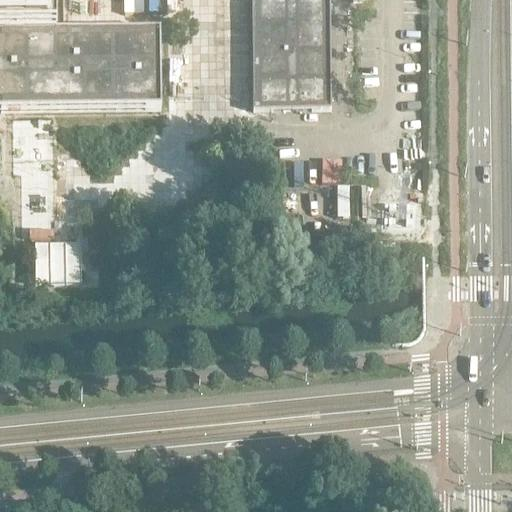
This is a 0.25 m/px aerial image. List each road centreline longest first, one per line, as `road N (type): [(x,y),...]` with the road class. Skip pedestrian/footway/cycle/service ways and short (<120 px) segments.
road 1 (tertiary): [(479,378),(0,422)]
road 2 (tertiary): [(77,463),(483,422)]
road 3 (secondary): [(480,0),(479,378)]
